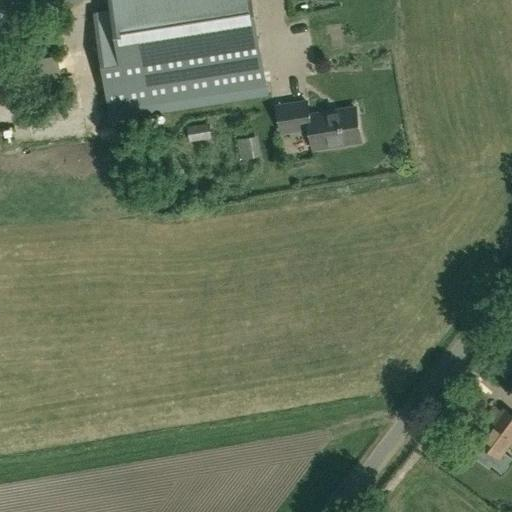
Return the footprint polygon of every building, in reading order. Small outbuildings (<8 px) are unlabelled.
[(31,0),(33,11),(84,3),(83,0),(31,0)] [(251,0),(110,0),(113,10),(95,13),(112,118),(266,94),(251,0)] [(306,102),(277,107),(281,132),(309,128),(313,149),(360,141),(355,108),(308,116),(306,102)] [(259,137),(243,140),(247,159),(262,156),(259,137)] [(511,443),(511,413),(502,406),(500,410),(496,406),(473,439),(501,459),(511,443)]
